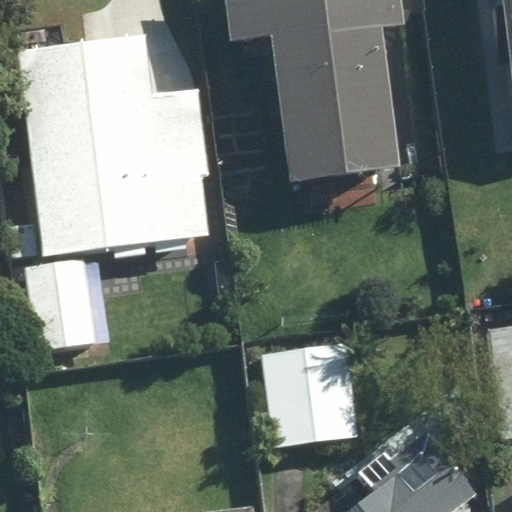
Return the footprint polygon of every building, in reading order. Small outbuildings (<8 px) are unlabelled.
[(385,52),(380,0),(210,0),(216,64),(258,61),(270,205),(379,195),(367,53),(385,52)] [(511,0),(476,0),(493,150),(511,148),(511,0)] [(0,250),(2,272),(16,271),(24,364),(91,358),(84,265),(203,255),(190,106),(139,110),(134,58),(9,68),(23,227),(0,229),(0,250)] [(511,332),(481,336),(494,449),(511,447),(511,332)] [(348,449),(340,350),(254,358),(263,456),(348,449)] [(460,511),(467,507),(405,439),(322,511),(460,511)]
